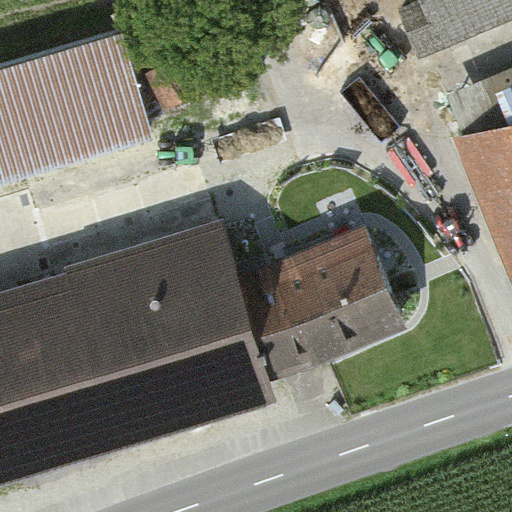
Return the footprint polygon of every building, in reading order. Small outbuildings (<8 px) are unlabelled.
[(511,0),(422,0),(405,7),(420,44),(511,6),(511,0)] [(0,66),(0,171),(153,126),(125,30),(0,66)] [(511,115),(483,128),(511,196),(511,115)] [(0,316),(0,441),(268,365),(242,275),(227,224),(66,270),(74,295),(0,316)] [(242,275),(268,365),(402,312),(395,284),(415,272),(398,226),(371,236),(367,227),(242,275)]
